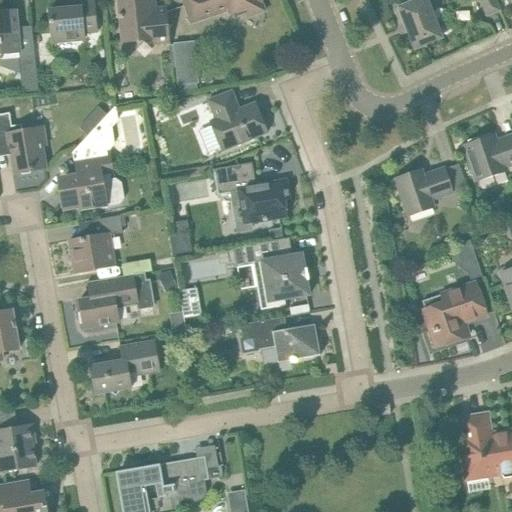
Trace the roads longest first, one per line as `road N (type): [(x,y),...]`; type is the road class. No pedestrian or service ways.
road 1 (residential): [(365,395),(328,182),(296,93),(346,70)]
road 2 (residential): [(77,446),(365,395)]
road 3 (residential): [(77,446),(30,215),(0,206)]
road 4 (residential): [(369,106),(401,101),(511,51)]
road 5 (residential): [(365,395),(511,360)]
